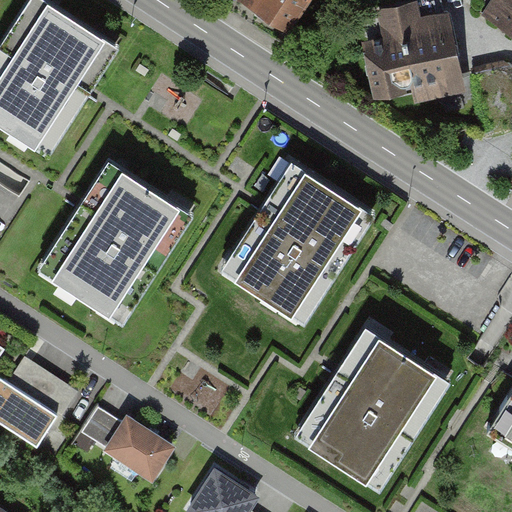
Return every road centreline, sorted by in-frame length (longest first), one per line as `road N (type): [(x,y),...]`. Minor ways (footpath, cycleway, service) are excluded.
road 1 (tertiary): [(511,226),(160,0)]
road 2 (residential): [(0,298),(329,511)]
